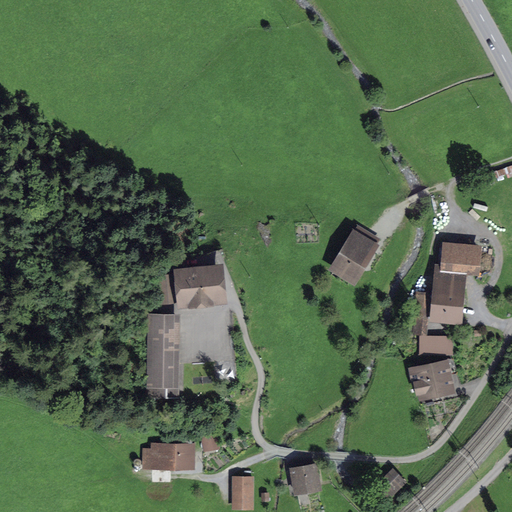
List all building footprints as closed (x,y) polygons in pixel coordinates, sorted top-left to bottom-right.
[(354,276),(375,239),(359,229),(337,266),(354,276)] [(475,271),(477,245),(444,243),(442,268),(475,271)] [(437,308),(432,307),(431,320),(456,321),(459,282),(439,280),(437,308)] [(220,324),(218,287),(166,291),(168,328),(220,324)] [(165,290),(150,290),(151,321),(165,321),(165,290)] [(429,294),(419,293),(416,320),(426,321),(429,294)] [(453,329),(443,328),(442,342),(452,343),(453,329)] [(171,412),(172,335),(140,335),(139,411),(171,412)] [(449,387),(443,360),(415,366),(421,392),(449,387)] [(211,443),(195,445),(197,459),(213,457),(211,443)] [(189,479),(189,454),(144,455),(144,460),(136,460),(136,479),(189,479)] [(311,472),(284,476),(288,502),(316,498),(311,472)] [(401,483),(391,472),(375,486),(384,497),(401,483)] [(249,511),(250,485),(227,483),(225,511),(249,511)]
